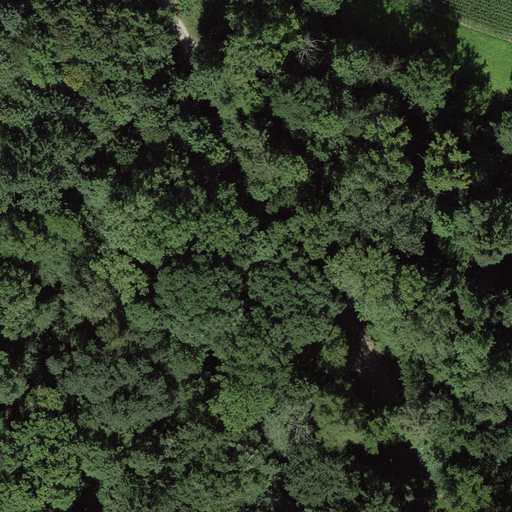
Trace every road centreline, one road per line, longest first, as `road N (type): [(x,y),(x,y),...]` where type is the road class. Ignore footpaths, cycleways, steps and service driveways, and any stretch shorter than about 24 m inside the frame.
road 1 (track): [(161,0),(455,511)]
road 2 (track): [(381,389),(0,255)]
